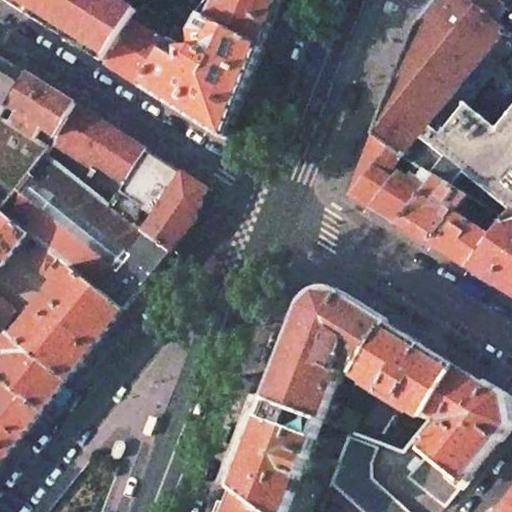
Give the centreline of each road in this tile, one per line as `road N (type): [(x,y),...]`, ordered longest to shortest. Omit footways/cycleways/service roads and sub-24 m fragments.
road 1 (residential): [(277,203),(177,305),(8,511)]
road 2 (secondary): [(158,511),(277,203)]
road 3 (residential): [(277,203),(0,29)]
road 4 (residential): [(277,203),(511,343)]
road 5 (secondary): [(277,203),(356,0)]
